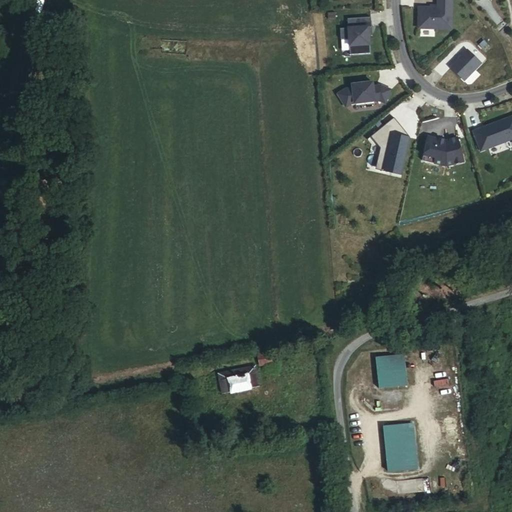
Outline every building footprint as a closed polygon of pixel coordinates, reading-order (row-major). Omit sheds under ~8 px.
[(452,27),(452,0),(438,0),(438,6),(419,6),(419,26),(452,27)] [(349,37),(350,53),(370,52),(369,34),(369,26),(372,25),(371,15),(348,17),(348,26),(340,27),(341,38),(349,37)] [(468,48),(451,65),(465,79),(482,61),(468,48)] [(373,80),(352,82),(352,86),(345,87),(338,92),(345,104),(351,101),(379,98),(386,101),(391,88),(381,83),(373,84),(373,80)] [(511,114),(473,129),(480,149),(511,137),(511,114)] [(394,115),(371,134),(382,148),(378,165),(404,170),(412,135),(408,134),(401,128),(403,126),(394,115)] [(429,134),(424,158),(447,164),(465,159),(458,135),(447,138),(429,134)] [(405,354),(376,357),(379,388),(408,385),(405,354)] [(255,394),(251,373),(212,381),(216,402),(225,400),(225,401),(246,397),(247,396),(255,394)] [(415,422),(383,426),(388,472),(420,469),(415,422)]
